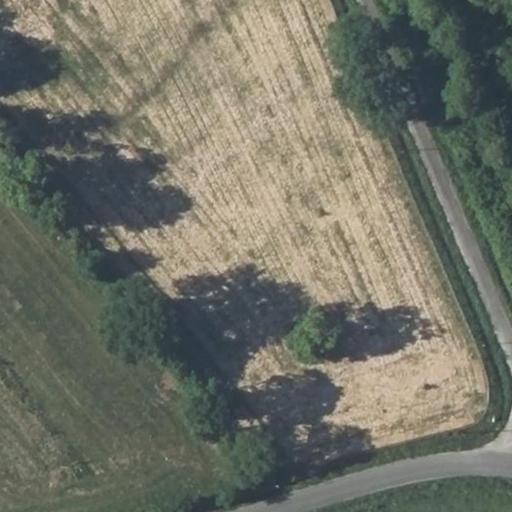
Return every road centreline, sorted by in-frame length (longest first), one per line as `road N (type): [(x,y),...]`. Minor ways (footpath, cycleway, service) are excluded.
road 1 (unclassified): [(366,0),(511,351)]
road 2 (unclassified): [(511,467),(379,479),(271,511)]
